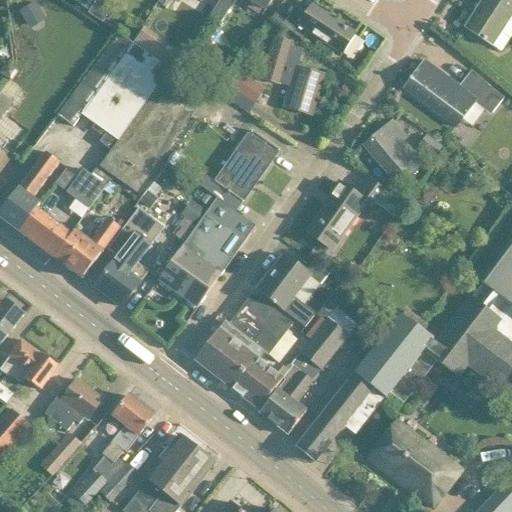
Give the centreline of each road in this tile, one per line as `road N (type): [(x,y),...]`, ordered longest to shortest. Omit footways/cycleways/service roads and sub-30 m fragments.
road 1 (residential): [(174,367),(412,31)]
road 2 (secondary): [(328,511),(164,381)]
road 3 (secondary): [(164,381),(0,254)]
